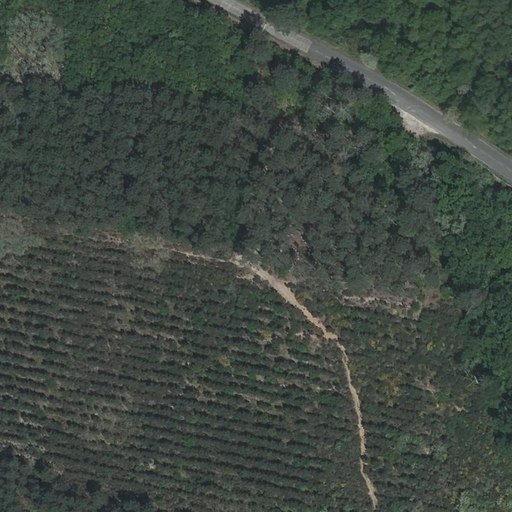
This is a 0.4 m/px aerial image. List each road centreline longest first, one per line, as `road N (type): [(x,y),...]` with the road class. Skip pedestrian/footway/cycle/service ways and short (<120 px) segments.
road 1 (unclassified): [(221,0),(342,62),(511,172)]
road 2 (track): [(261,258),(265,163),(281,131),(357,113),(376,84)]
